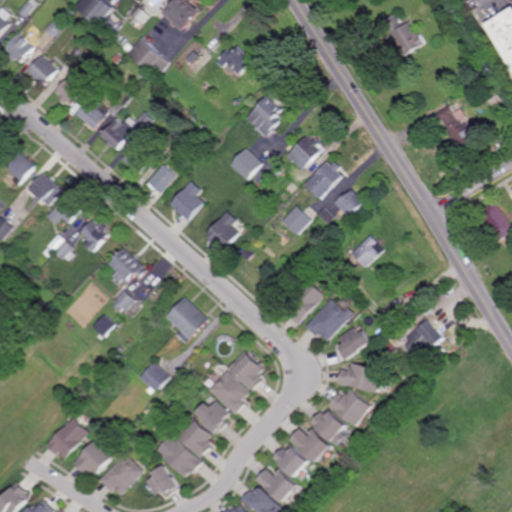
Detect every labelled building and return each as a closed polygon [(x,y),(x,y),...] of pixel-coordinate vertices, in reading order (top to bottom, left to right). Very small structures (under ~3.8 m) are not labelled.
[(29,18),(21,12),(31,0),(37,0),(42,4),(29,18)] [(106,0),(117,9),(111,17),(121,26),(112,36),(79,8),(86,0),(106,0)] [(187,32),(168,14),(181,0),(193,0),(192,2),(204,13),(187,32)] [(511,62),(488,23),(511,8),(511,62)] [(0,38),(0,12),(13,25),(0,38)] [(405,26),(412,22),(419,34),(421,32),(427,43),(406,56),(399,44),(401,44),(391,28),(389,29),(384,21),(397,13),(405,26)] [(57,38),(48,29),(62,14),(71,23),(57,38)] [(135,40),(128,34),(133,29),(139,35),(135,40)] [(23,64),(18,60),(17,62),(10,56),(12,54),(7,50),(21,34),(37,48),(23,64)] [(151,72),(132,54),(147,39),(165,57),(151,72)] [(132,52),(127,47),(131,42),(136,48),(132,52)] [(256,62),(242,76),(238,80),(226,69),(225,70),(219,64),(222,61),(221,60),(230,51),(234,54),(241,47),(256,62)] [(76,64),(70,58),(79,48),(85,54),(76,64)] [(199,79),(196,77),(194,79),(187,73),(188,72),(185,69),(205,48),(216,58),(208,67),(209,68),(199,79)] [(118,64),(114,59),(119,53),(124,58),(118,64)] [(47,87),(40,81),(39,83),(35,79),(37,78),(31,72),(45,56),(61,71),(47,87)] [(74,107),(70,103),(68,105),(60,99),(62,96),(58,92),(71,78),(87,92),(74,107)] [(473,93),(471,88),(479,84),(481,89),(473,93)] [(496,107),(489,94),(502,87),(509,100),(496,107)] [(126,108),(125,107),(117,117),(110,112),(119,102),(118,101),(128,89),(136,96),(126,108)] [(98,131),(96,129),(93,132),(84,124),(86,121),(79,115),(94,98),(112,115),(98,131)] [(270,138),(270,137),(250,119),(270,98),(284,111),(277,119),(282,123),(275,131),(275,132),(270,138)] [(457,113),(464,109),(469,117),(466,119),(478,139),(461,150),(452,134),(449,128),(449,127),(441,113),(453,106),(457,113)] [(147,132),(141,127),(120,151),(115,146),(113,149),(107,144),(109,141),(104,136),(119,119),(126,124),(132,117),(139,123),(148,113),(157,121),(147,132)] [(313,144),(317,140),(322,146),(319,149),(324,154),(304,173),(289,157),(308,139),(313,144)] [(142,175),(126,161),(141,143),(157,157),(142,175)] [(249,183),(232,167),(249,150),(265,165),(249,183)] [(29,158),(31,157),(35,160),(33,162),(38,167),(25,183),(9,170),(17,160),(14,158),(20,151),(29,158)] [(334,167),(337,163),(343,168),(340,172),(345,177),(323,200),(319,196),(318,197),(314,194),(316,192),(308,184),(329,162),(334,167)] [(164,195),(158,190),(157,192),(150,186),(152,183),(151,183),(167,165),(181,177),(164,195)] [(52,207),(46,203),(32,192),(33,190),(32,189),(46,174),(66,191),(52,207)] [(191,221),(176,207),(177,206),(175,204),(195,183),(203,190),(199,195),(208,202),(191,221)] [(291,193),(287,189),(294,183),(298,187),(291,193)] [(367,203),(347,222),(339,213),(343,209),(338,203),(346,195),(348,197),(355,190),(367,203)] [(75,199),(76,197),(84,204),(82,206),(87,209),(78,219),(77,218),(73,224),(65,217),(59,224),(51,217),(56,210),(57,211),(70,195),(75,199)] [(511,234),(504,241),(481,213),(496,201),(511,222),(511,234)] [(300,235),(284,219),(299,204),(314,220),(300,235)] [(331,225),(320,216),(327,208),(338,217),(331,225)] [(225,251),(211,238),(209,236),(210,235),(208,233),(229,210),(247,227),(225,251)] [(5,240),(0,235),(0,219),(3,216),(16,227),(5,240)] [(100,225),(103,222),(109,227),(107,231),(111,235),(97,251),(90,245),(87,242),(90,238),(84,233),(95,220),(100,225)] [(57,252),(50,247),(61,234),(68,240),(57,252)] [(370,268),(356,253),(375,236),(388,252),(370,268)] [(71,261),(68,258),(66,260),(58,252),(69,240),(77,247),(73,251),(77,255),(71,261)] [(250,261),(242,254),(248,247),(257,254),(250,261)] [(50,258),(45,252),(50,248),(55,253),(50,258)] [(143,278),(139,275),(133,281),(132,280),(130,283),(126,279),(123,282),(117,276),(122,270),(114,263),(126,248),(147,266),(146,268),(150,271),(143,278)] [(289,291),(283,285),(289,279),(295,286),(289,291)] [(300,324),(290,314),(293,312),(286,305),(311,279),(328,296),(300,324)] [(129,311),(126,309),(123,313),(116,307),(120,303),(117,300),(127,290),(139,301),(129,311)] [(189,343),(180,335),(184,331),(169,317),(187,298),(211,319),(189,343)] [(348,312),(351,308),(357,314),(331,343),(324,336),(324,337),(321,335),(320,336),(309,326),(334,299),(348,312)] [(107,337),(96,327),(107,315),(118,325),(107,337)] [(431,320),(432,320),(438,327),(439,326),(442,330),(441,330),(448,339),(437,349),(435,346),(422,358),(414,349),(412,350),(407,345),(410,343),(409,342),(423,331),(421,329),(422,329),(419,325),(428,317),(431,320)] [(362,335),(366,333),(374,344),(361,352),(362,353),(348,362),(340,349),(347,345),(342,338),(358,328),(362,335)] [(3,355),(0,352),(0,335),(11,346),(3,355)] [(385,361),(376,349),(390,338),(399,349),(385,361)] [(122,354),(117,350),(121,346),(126,350),(122,354)] [(255,391),(231,368),(247,351),(266,369),(262,374),(265,376),(263,378),(265,380),(255,391)] [(159,393),(143,378),(157,362),(174,377),(159,393)] [(386,371),(385,377),(386,378),(382,394),(341,384),(344,370),(351,371),(352,367),(354,367),(355,364),(386,371)] [(238,414),(211,389),(230,370),(252,392),(244,401),(247,404),(238,414)] [(377,407),(359,428),(332,406),(341,395),(345,397),(348,394),(350,396),(355,389),(377,407)] [(232,413),(226,420),(229,423),(218,434),(217,433),(216,434),(206,424),(207,423),(196,412),(206,402),(209,405),(216,398),(232,413)] [(351,427),(345,433),(349,438),(340,447),(336,443),(335,444),(313,423),(323,412),(326,415),(332,409),(351,427)] [(204,457),(183,437),(191,429),(187,426),(195,417),(215,435),(210,441),(212,443),(211,444),(214,446),(204,457)] [(92,433),(68,459),(61,453),(59,455),(49,446),(70,423),(72,424),(77,418),(92,433)] [(334,446),(331,450),(329,449),(317,462),(292,439),(302,428),(309,434),(315,428),(334,446)] [(178,443),(182,440),(206,463),(195,475),(194,473),(189,478),(160,450),(172,437),(178,443)] [(101,474),(96,470),(93,473),(91,470),(88,473),(77,464),(100,439),(118,455),(101,474)] [(311,461),(296,478),(275,458),(285,447),(288,450),(293,444),(311,461)] [(125,495),(117,487),(114,491),(103,480),(128,453),(147,472),(125,495)] [(175,477),(176,476),(183,488),(170,497),(166,491),(160,495),(151,481),(158,476),(156,473),(167,465),(175,477)] [(276,475),(282,469),(300,485),(284,503),(259,480),(269,468),(276,475)] [(20,511),(6,511),(0,506),(21,482),(32,493),(30,495),(34,498),(20,511)] [(258,491),(260,488),(265,488),(286,508),(282,511),(260,511),(256,508),(254,510),(244,500),(255,488),(258,491)] [(59,511),(58,511),(28,511),(36,504),(41,508),(48,500),(59,511)] [(252,511),(242,502),(232,511),(252,511)]
